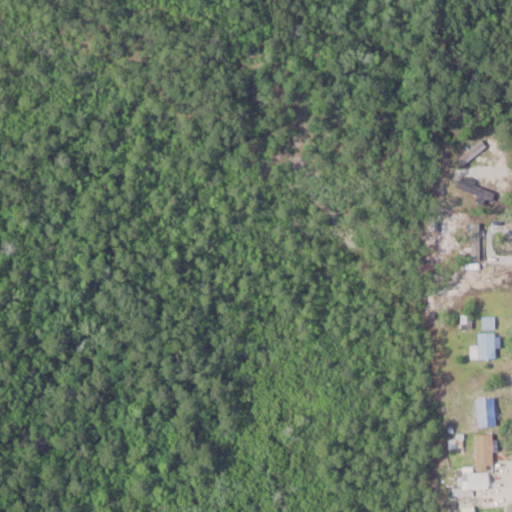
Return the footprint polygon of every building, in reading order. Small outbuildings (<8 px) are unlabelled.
[(499,332),(480,332),(480,346),(474,346),(474,357),(499,357),(499,332)] [(480,426),(498,426),(498,397),(479,397),(480,426)] [(478,433),(478,464),(496,464),(496,433),(478,433)] [(491,470),(463,470),(463,488),(491,488),(491,470)] [(511,511),(511,501),(502,502),(502,511),(511,511)]
